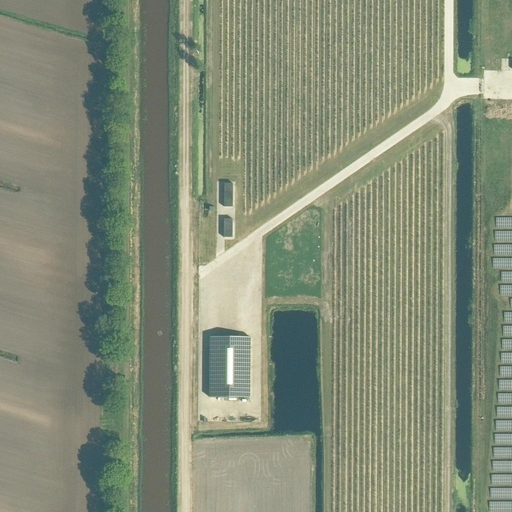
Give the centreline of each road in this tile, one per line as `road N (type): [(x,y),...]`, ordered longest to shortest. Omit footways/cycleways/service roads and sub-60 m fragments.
road 1 (track): [(129,0),(126,511)]
road 2 (track): [(184,511),(186,0)]
road 3 (track): [(511,78),(481,78),(451,92),(185,275)]
